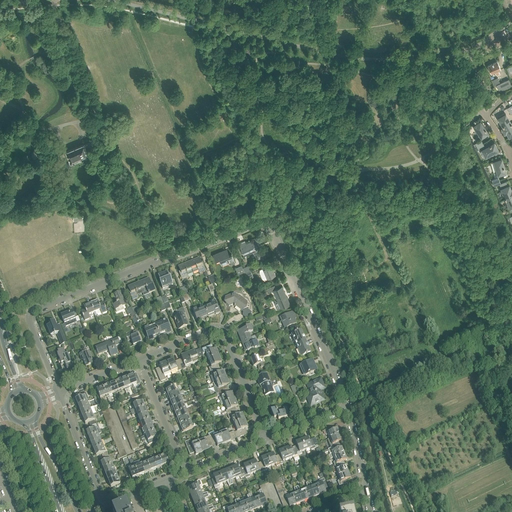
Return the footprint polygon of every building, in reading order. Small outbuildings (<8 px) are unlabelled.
[(498,71),(501,70),(497,61),(488,66),(491,74),(495,72),(496,75),(500,74),(498,71)] [(509,79),(501,83),(498,77),(492,80),(495,86),(497,85),(500,92),(511,86),(509,79)] [(498,118),(498,119),(500,120),(499,121),(502,126),(503,126),(503,127),(504,127),(502,128),(502,129),(511,123),(504,112),(498,116),(500,118),(498,118)] [(485,128),(482,123),(481,124),(480,122),(476,124),(474,126),(479,134),(477,136),(479,139),(485,135),(486,136),(488,134),(486,130),(485,129),(485,128)] [(507,132),(508,134),(509,137),(511,135),(511,122),(511,123),(502,129),(505,133),(507,132)] [(495,143),(492,144),(491,145),(489,146),(490,146),(489,146),(488,145),(484,148),(484,149),(482,150),(482,151),(480,152),(483,158),(486,156),(486,157),(493,153),(495,155),(499,152),(498,150),(499,150),(496,145),(495,143)] [(494,162),(491,163),(495,178),(497,178),(498,177),(498,175),(498,176),(503,175),(502,174),(507,172),(506,169),(505,169),(504,167),(502,160),(500,160),(497,161),(494,162)] [(506,182),(500,183),(501,184),(503,189),(502,189),(506,198),(505,198),(506,199),(511,196),(511,190),(510,188),(510,187),(509,186),(508,186),(506,182)] [(245,242),(239,244),(244,256),(254,251),(258,260),(268,255),(266,248),(262,250),(257,239),(246,244),(245,242)] [(222,265),(230,261),(232,265),(235,263),(232,254),(229,255),(227,249),(214,255),(216,260),(220,259),(222,265)] [(189,263),(193,273),(198,271),(199,274),(206,271),(203,265),(202,266),(199,259),(189,263)] [(193,273),(189,263),(179,267),(181,274),(180,274),(182,281),(189,278),(188,276),(193,273)] [(242,265),(238,267),(236,268),(238,274),(244,272),(243,268),(242,265)] [(271,265),(262,269),(260,270),(260,272),(262,279),(265,281),(276,276),(271,265)] [(170,278),(167,272),(158,275),(160,280),(161,280),(161,282),(160,282),(162,289),(170,286),(173,285),(171,278),(170,278)] [(139,283),(144,296),(155,292),(153,285),(152,286),(149,279),(139,283)] [(133,301),(144,296),(139,283),(129,287),(131,294),(130,294),(133,301)] [(276,289),(275,286),(274,285),(267,289),(269,293),(273,291),(279,305),(277,305),(278,308),(280,307),(281,309),(290,305),(282,287),(276,289)] [(183,297),(188,295),(185,287),(180,289),(183,297)] [(113,295),(116,301),(117,303),(116,304),(117,304),(113,305),(115,310),(116,310),(117,312),(124,309),(123,307),(126,306),(121,292),(113,295)] [(229,307),(233,305),(241,311),(242,310),(245,319),(251,317),(251,313),(247,309),(247,302),(239,296),(238,297),(235,294),(225,298),(225,301),(226,302),(226,305),(229,307)] [(99,304),(97,300),(93,302),(90,303),(96,317),(97,316),(95,313),(100,311),(102,314),(107,312),(104,305),(103,302),(99,304)] [(212,305),(205,308),(209,318),(220,313),(219,310),(220,309),(219,307),(218,308),(215,300),(211,302),(212,305)] [(96,317),(90,303),(83,305),(85,309),(81,311),(82,314),(85,321),(90,319),(89,315),(94,313),(95,317),(96,317)] [(188,326),(186,324),(183,315),(185,314),(183,308),(179,310),(181,315),(174,318),(175,320),(175,321),(175,322),(175,321),(179,330),(188,326)] [(209,318),(205,308),(198,311),(197,308),(193,309),(196,317),(194,317),(195,319),(196,319),(198,322),(209,318)] [(77,323),(75,318),(72,312),(66,314),(65,314),(61,316),(66,327),(77,323)] [(293,312),(280,318),(282,322),(283,322),(286,328),(296,324),(295,320),(296,319),(293,312)] [(166,320),(166,319),(163,320),(164,321),(162,322),(155,324),(155,325),(160,337),(167,334),(172,333),(170,328),(169,327),(170,327),(170,325),(169,324),(168,324),(166,320)] [(57,327),(55,321),(50,323),(51,325),(47,327),(51,336),(55,334),(55,335),(56,334),(61,345),(67,343),(60,326),(57,327)] [(154,340),(160,337),(155,325),(155,324),(149,327),(144,329),(147,335),(146,335),(146,336),(147,339),(148,338),(148,339),(149,342),(154,340)] [(237,332),(239,336),(240,336),(241,339),(240,340),(241,342),(251,338),(249,333),(253,331),(250,325),(246,327),(246,328),(237,332)] [(296,345),(306,341),(301,330),(291,335),(296,345)] [(131,340),(134,346),(141,343),(137,332),(136,332),(133,333),(133,334),(133,335),(130,336),(130,335),(126,336),(128,342),(131,340)] [(111,357),(116,355),(118,354),(115,346),(120,344),(118,338),(95,347),(98,354),(109,350),(111,357)] [(245,352),(252,349),(254,348),(254,349),(259,347),(257,341),(253,343),(251,338),(241,342),(242,344),(243,344),(244,347),(243,348),(245,352)] [(306,341),(296,345),(301,357),(311,352),(306,341)] [(201,349),(203,355),(206,354),(208,360),(219,356),(216,349),(214,350),(211,345),(201,349)] [(61,364),(64,363),(67,370),(66,370),(73,367),(67,353),(65,353),(64,349),(58,351),(59,354),(57,354),(61,364)] [(188,354),(192,364),(199,362),(198,358),(203,356),(203,355),(201,349),(195,351),(188,354)] [(86,355),(85,352),(83,353),(79,355),(80,358),(82,361),(83,360),(83,361),(85,367),(93,364),(89,354),(86,355)] [(178,361),(182,370),(186,368),(186,367),(192,364),(188,354),(181,357),(182,359),(178,361)] [(219,356),(208,360),(211,367),(209,368),(210,371),(210,372),(220,368),(218,364),(222,363),(219,356)] [(250,360),(251,362),(253,367),(257,366),(259,369),(261,368),(261,369),(262,368),(264,367),(263,363),(261,364),(258,356),(250,360)] [(167,363),(171,373),(178,370),(178,371),(182,370),(178,361),(174,362),(173,360),(167,363)] [(317,371),(313,362),(313,361),(305,364),(300,366),(302,371),(303,370),(305,376),(309,374),(310,374),(317,371)] [(171,373),(167,363),(160,365),(161,368),(156,370),(161,382),(166,380),(164,376),(171,373)] [(220,368),(210,372),(212,376),(213,376),(216,382),(226,378),(224,371),(221,372),(220,368)] [(127,377),(131,388),(134,387),(133,386),(137,384),(137,385),(140,384),(138,379),(135,380),(133,375),(129,377),(129,376),(127,377)] [(257,378),(259,383),(260,386),(261,385),(265,396),(274,392),(270,382),(267,375),(257,378)] [(131,388),(127,377),(124,378),(121,380),(125,389),(128,388),(129,389),(131,388)] [(226,378),(216,382),(213,383),(215,387),(213,388),(216,395),(219,393),(228,390),(227,386),(229,385),(226,378)] [(321,391),(326,389),(321,379),(307,385),(311,395),(321,391)] [(115,382),(116,385),(119,392),(121,391),(125,389),(121,380),(117,381),(115,382)] [(109,385),(112,394),(116,392),(117,393),(119,392),(116,385),(115,382),(113,382),(113,383),(109,385)] [(102,387),(107,398),(109,396),(109,395),(112,394),(109,385),(105,386),(102,387)] [(169,396),(178,392),(176,386),(166,390),(169,396)] [(107,398),(102,387),(100,387),(101,388),(97,390),(100,399),(104,397),(105,398),(107,398)] [(228,390),(219,393),(221,398),(220,398),(219,399),(220,402),(220,404),(221,405),(224,404),(235,399),(232,393),(230,394),(228,390)] [(311,395),(306,397),(311,407),(325,401),(321,391),(311,395)] [(171,402),(181,399),(178,392),(169,396),(171,402)] [(77,406),(88,402),(85,396),(84,396),(84,395),(80,396),(81,398),(76,400),(77,404),(76,404),(77,406)] [(173,408),(183,404),(181,399),(171,402),(173,408)] [(235,399),(224,404),(227,411),(226,411),(228,415),(237,411),(235,408),(238,407),(235,399)] [(131,413),(146,407),(145,405),(144,406),(143,402),(140,403),(139,400),(132,403),(135,409),(130,411),(131,413)] [(90,408),(88,402),(77,406),(78,409),(79,409),(80,412),(90,408)] [(176,415),(186,411),(183,404),(173,408),(176,415)] [(146,407),(131,413),(132,416),(137,414),(138,417),(148,414),(146,410),(147,410),(146,407)] [(278,420),(290,416),(286,407),(283,408),(284,410),(279,412),(277,407),(271,410),(274,419),(277,417),(278,420)] [(82,418),(92,414),(90,408),(80,412),(82,416),(81,416),(82,418)] [(178,421),(188,417),(186,411),(176,415),(178,421)] [(234,425),(245,421),(242,414),(239,415),(237,411),(228,415),(229,419),(232,418),(234,425)] [(92,414),(82,418),(83,421),(85,425),(90,423),(92,426),(96,425),(94,421),(95,421),(92,414)] [(148,414),(138,417),(140,421),(139,422),(140,424),(151,420),(150,417),(149,418),(148,414)] [(181,427),(191,423),(188,417),(178,421),(181,427)] [(151,420),(140,424),(141,427),(142,426),(143,429),(152,426),(151,422),(152,422),(151,420)] [(245,421),(234,425),(237,432),(234,433),(236,439),(247,434),(245,429),(248,428),(245,421)] [(191,423),(181,427),(183,433),(193,429),(191,423)] [(96,425),(92,426),(93,430),(88,432),(89,436),(89,438),(98,435),(96,429),(97,428),(96,425)] [(152,426),(143,429),(145,433),(144,434),(144,436),(156,432),(155,429),(154,430),(152,426)] [(330,439),(340,435),(338,429),(333,431),(332,428),(324,431),(326,435),(328,434),(330,439)] [(236,439),(234,433),(234,432),(229,434),(227,430),(220,433),(224,444),(231,441),(236,439)] [(156,432),(144,436),(141,438),(142,440),(146,438),(149,445),(156,442),(155,439),(158,438),(156,434),(157,434),(156,432)] [(224,444),(220,433),(216,435),(214,432),(213,432),(208,434),(209,436),(213,446),(217,444),(218,447),(224,444)] [(101,441),(98,435),(89,438),(90,441),(91,440),(92,444),(101,441)] [(340,435),(330,439),(331,443),(329,444),(331,449),(336,447),(339,446),(338,443),(342,441),(340,435)] [(213,446),(209,436),(205,438),(205,439),(199,442),(203,452),(210,450),(209,447),(213,446)] [(302,440),(306,450),(310,448),(311,450),(316,449),(313,441),(310,442),(308,437),(302,440)] [(203,452),(199,442),(192,445),(190,440),(185,443),(190,455),(195,453),(196,455),(203,452)] [(295,448),(298,456),(302,454),(302,451),(306,450),(302,440),(295,442),(297,447),(295,448)] [(103,447),(101,441),(92,444),(94,448),(93,448),(94,451),(103,447)] [(285,449),(289,459),(293,457),(295,459),(296,462),(300,460),(298,456),(295,448),(295,450),(293,451),(291,446),(285,449)] [(103,447),(94,451),(95,453),(96,453),(97,457),(102,455),(104,458),(109,456),(107,452),(106,453),(103,447)] [(334,458),(344,454),(342,448),(337,450),(336,447),(331,449),(328,450),(324,452),(325,453),(329,452),(330,454),(333,454),(334,458)] [(278,457),(281,465),(286,463),(285,460),(289,459),(285,449),(279,451),(281,456),(278,457)] [(281,465),(278,457),(275,458),(273,454),(268,456),(272,466),(275,464),(277,466),(281,465)] [(344,454),(334,458),(336,461),(334,463),(335,465),(332,467),(333,469),(343,464),(342,462),(347,460),(344,454)] [(159,456),(163,467),(165,466),(169,464),(165,455),(161,456),(161,455),(159,456)] [(109,456),(104,458),(105,462),(102,463),(103,467),(103,470),(113,466),(110,460),(109,456)] [(163,467),(159,456),(156,457),(157,458),(153,460),(157,469),(161,468),(163,467)] [(261,464),(264,472),(268,470),(268,467),(272,466),(268,456),(261,458),(263,463),(261,464)] [(147,461),(151,472),(153,471),(157,469),(153,460),(149,461),(149,460),(147,461)] [(151,472),(147,461),(144,462),(145,463),(141,465),(145,474),(148,472),(149,473),(151,472)] [(250,463),(254,473),(255,476),(264,472),(261,464),(258,465),(256,461),(250,463)] [(243,471),(245,477),(246,479),(250,477),(250,474),(254,473),(250,463),(243,466),(245,470),(243,471)] [(338,477),(348,472),(346,466),(341,468),(340,466),(343,465),(343,464),(333,469),(334,473),(337,473),(338,477)] [(145,474),(141,465),(137,466),(137,465),(135,466),(139,477),(141,476),(141,475),(145,474)] [(113,466),(103,470),(104,472),(105,472),(106,476),(115,472),(113,466)] [(139,477),(135,466),(132,467),(133,468),(129,470),(132,479),(136,477),(137,478),(139,477)] [(232,468),(235,478),(239,476),(241,479),(245,477),(243,471),(242,470),(239,471),(237,466),(232,468)] [(232,479),(235,478),(232,468),(225,471),(231,485),(233,484),(232,479)] [(229,486),(231,485),(225,471),(220,473),(224,483),(227,481),(229,486)] [(115,472),(106,476),(108,479),(107,480),(108,482),(118,478),(115,472)] [(348,472),(338,477),(340,480),(338,482),(340,487),(347,483),(346,481),(351,479),(348,472)] [(224,483),(220,473),(213,476),(215,480),(212,482),(215,489),(220,487),(220,484),(224,483)] [(316,485),(320,495),(326,493),(324,488),(327,487),(322,473),(319,474),(321,480),(320,481),(320,483),(316,485)] [(118,478),(108,482),(109,484),(110,484),(111,488),(116,486),(117,488),(120,486),(120,484),(118,478)] [(190,488),(188,489),(191,495),(201,491),(199,487),(201,486),(199,481),(192,484),(193,487),(190,488)] [(310,482),(308,483),(314,498),(320,495),(316,485),(313,486),(310,482)] [(307,488),(304,490),(308,500),(314,498),(308,483),(306,484),(307,488)] [(298,487),(296,488),(302,502),(308,500),(304,490),(300,491),(298,487)] [(295,493),(292,495),(296,505),(302,502),(296,488),(294,489),(295,493)] [(201,491),(191,495),(193,501),(208,495),(210,494),(209,492),(207,493),(202,495),(201,491)] [(261,496),(257,498),(261,508),(267,505),(266,503),(265,501),(264,498),(263,495),(262,493),(261,491),(259,491),(261,496)] [(288,502),(289,505),(290,507),(296,505),(292,495),(288,496),(286,492),(284,493),(285,495),(286,497),(287,500),(288,502)] [(208,495),(193,501),(195,507),(206,503),(204,500),(209,497),(208,495)] [(249,501),(245,502),(248,511),(250,511),(255,510),(251,500),(249,495),(247,496),(249,501)] [(251,495),(249,495),(251,500),(255,510),(261,508),(257,498),(253,499),(251,495)] [(237,506),(233,507),(234,511),(241,511),(237,500),(235,501),(237,506)] [(239,500),(237,500),(241,511),(248,511),(245,502),(241,504),(239,500)] [(206,503),(195,507),(197,511),(200,511),(213,507),(212,505),(207,507),(206,503)]
